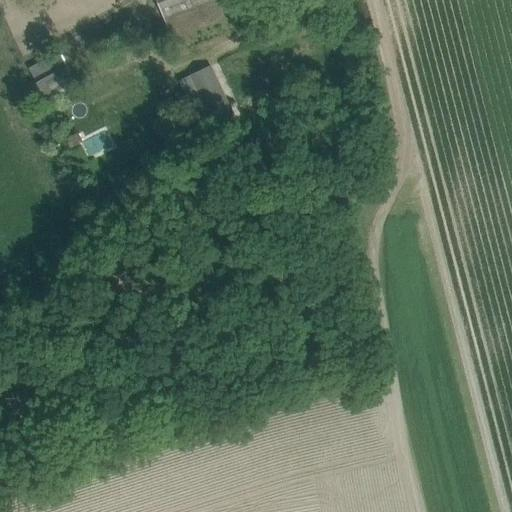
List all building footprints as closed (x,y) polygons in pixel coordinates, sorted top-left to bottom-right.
[(238,14),(232,0),(158,0),(174,39),(238,14)] [(61,51),(31,67),(46,97),(76,82),(61,51)] [(205,135),(213,131),(237,118),(212,65),(179,80),(205,135)] [(180,144),(198,135),(188,115),(170,124),(180,144)] [(80,143),(75,133),(67,137),(72,147),(80,143)] [(68,285),(57,294),(56,295),(69,312),(82,302),(69,286),(68,285)]
